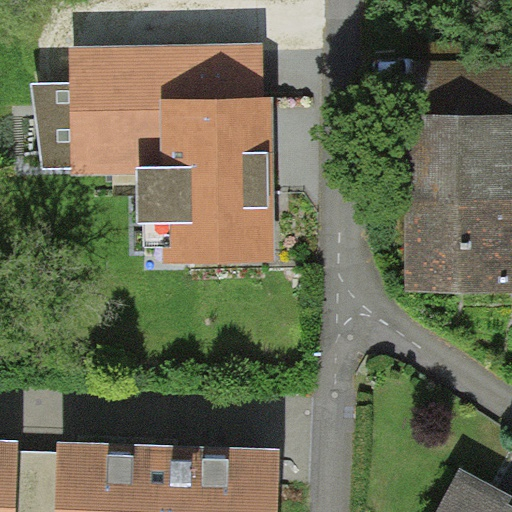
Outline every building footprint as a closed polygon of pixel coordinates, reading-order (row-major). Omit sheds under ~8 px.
[(165,269),(275,264),(273,102),(265,102),(263,48),(71,50),(70,86),(31,87),(44,172),(73,171),(71,178),(137,176),(137,230),(171,231),(171,251),(164,251),(165,269)] [(441,120),(511,120),(511,64),(441,64),(441,120)] [(511,120),(441,120),(407,120),(407,296),(511,296),(511,120)] [(0,446),(0,511),(16,511),(18,452),(19,447),(0,446)] [(189,454),(58,448),(57,454),(55,511),(279,511),(281,455),(189,454)] [(55,511),(57,454),(18,452),(16,511),(55,511)] [(511,497),(502,492),(461,470),(437,511),(511,511),(511,509),(509,507),(511,501),(511,497)]
